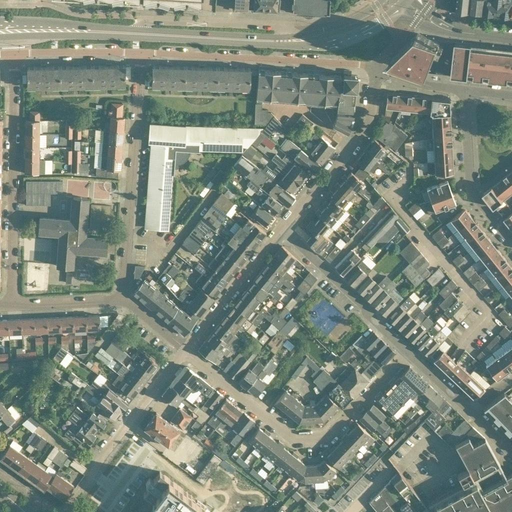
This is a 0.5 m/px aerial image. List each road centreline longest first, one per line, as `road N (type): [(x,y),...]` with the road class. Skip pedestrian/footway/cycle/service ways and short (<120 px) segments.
road 1 (residential): [(184,350),(291,438),(309,440),(325,436),(407,352)]
road 2 (residential): [(11,306),(12,53)]
road 3 (residential): [(122,301),(141,52)]
road 4 (residential): [(141,52),(376,68)]
road 5 (residential): [(280,228),(363,131),(376,68)]
road 6 (residential): [(407,352),(280,228)]
road 7 (residential): [(287,41),(276,23),(163,15),(131,33)]
road 8 (residential): [(467,90),(469,187),(511,246)]
road 9 (secondary): [(131,33),(287,41)]
road 10 (residential): [(184,350),(280,228)]
road 11 (residential): [(93,470),(184,350)]
road 12 (residential): [(12,53),(141,52)]
road 13 (secondary): [(287,41),(328,41),(401,3)]
